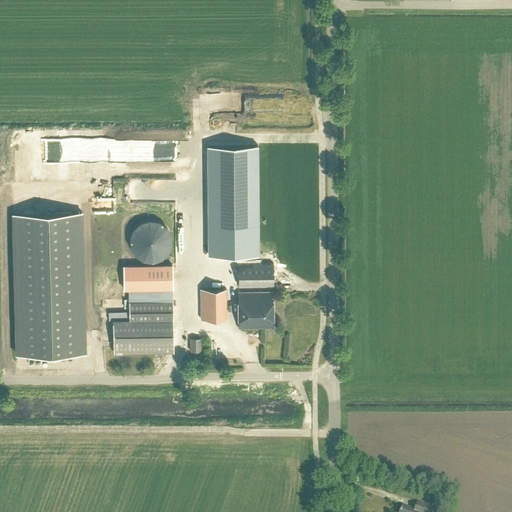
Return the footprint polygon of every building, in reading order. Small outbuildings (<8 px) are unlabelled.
[(90,136),(91,154),(110,153),(109,135),(90,136)] [(86,179),(83,139),(63,141),(64,156),(66,156),(67,169),(69,168),(70,176),(74,176),(74,180),(86,179)] [(261,254),(259,144),(205,144),(207,254),(261,254)] [(137,145),(126,146),(127,165),(138,164),(137,145)] [(172,176),(185,175),(184,167),(171,168),(172,176)] [(141,202),(141,188),(129,189),(129,207),(150,206),(150,201),(141,202)] [(99,211),(99,199),(89,199),(90,211),(99,211)] [(86,352),(83,211),(11,213),(15,354),(86,352)] [(171,242),(171,235),(168,228),(162,222),(155,219),(147,219),(140,221),(134,226),(130,233),(129,240),(131,248),(135,254),(142,259),(149,260),(157,259),(164,256),(169,250),(171,242)] [(173,351),(172,262),(123,263),(123,289),(129,289),(129,318),(113,318),(113,352),(173,351)] [(238,291),(238,327),(273,326),(273,291),(254,291),(254,284),(273,284),(273,262),(238,262),(238,284),(247,284),(247,291),(238,291)] [(227,317),(226,287),(200,287),(200,318),(227,317)] [(189,350),(202,350),(201,337),(189,337),(189,350)] [(229,359),(227,340),(215,341),(217,360),(229,359)]
